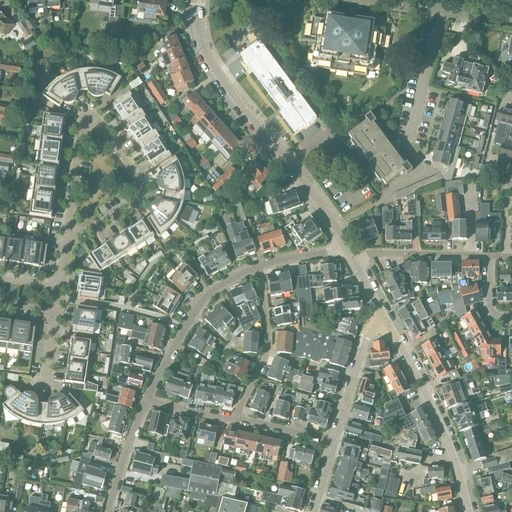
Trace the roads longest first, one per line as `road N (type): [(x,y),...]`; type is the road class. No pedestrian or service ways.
road 1 (residential): [(345,245),(208,59),(197,0)]
road 2 (residential): [(67,235),(88,119),(98,120),(142,193),(86,233)]
road 3 (residential): [(467,511),(447,440),(383,319)]
road 4 (residential): [(146,402),(207,296),(259,265)]
road 5 (unknown): [(500,14),(486,183)]
road 6 (residential): [(232,421),(264,358),(259,265)]
road 7 (residential): [(407,143),(446,5)]
road 8 (residential): [(332,442),(365,333),(383,319)]
road 9 (residential): [(354,258),(490,255)]
